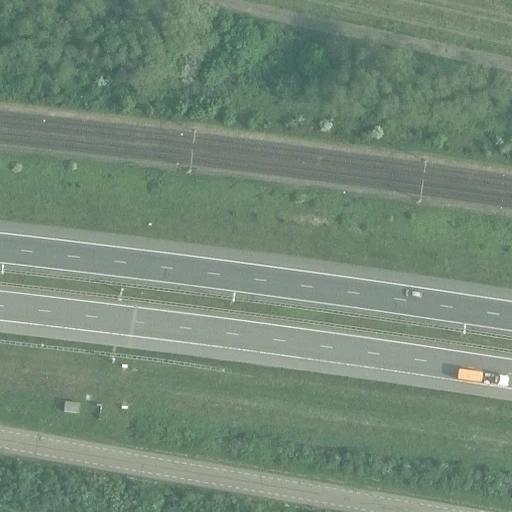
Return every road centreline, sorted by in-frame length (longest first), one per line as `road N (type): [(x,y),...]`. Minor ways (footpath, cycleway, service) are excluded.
road 1 (trunk): [(511,317),(0,249)]
road 2 (trunk): [(0,306),(511,374)]
road 3 (unclassified): [(0,444),(400,511)]
